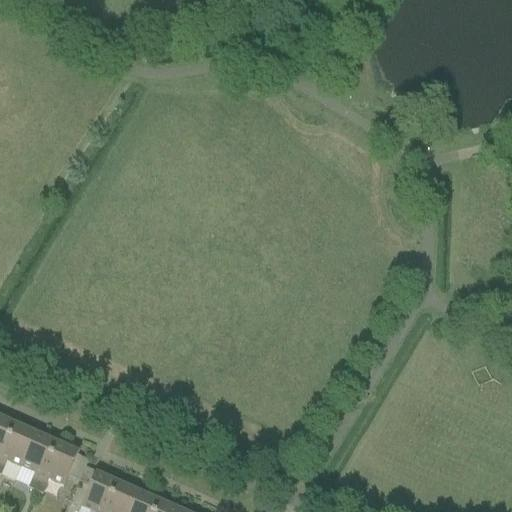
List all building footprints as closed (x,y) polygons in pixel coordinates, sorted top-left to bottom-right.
[(0,461),(14,429),(3,424),(5,419),(0,416),(0,461)] [(0,461),(0,478),(1,479),(7,465),(20,471),(37,433),(27,429),(25,434),(14,429),(0,461)] [(28,491),(35,494),(56,448),(45,443),(47,438),(37,433),(20,471),(34,477),(28,491)] [(35,494),(42,498),(48,484),(63,490),(72,470),(80,452),(69,447),(67,452),(56,448),(35,494)] [(81,511),(82,511),(106,511),(117,488),(106,483),(108,478),(97,473),(81,511)] [(130,511),(140,492),(130,487),(128,493),(117,488),(106,511),(130,511)] [(155,511),(159,506),(148,501),(150,496),(140,492),(130,511),(155,511)]
